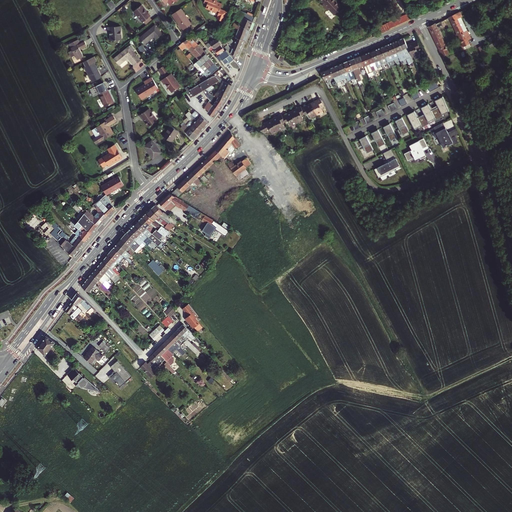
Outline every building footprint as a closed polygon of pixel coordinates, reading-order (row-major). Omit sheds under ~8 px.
[(217,2),(213,0),(204,0),(204,3),(207,4),(206,8),(219,13),(216,19),(223,22),(227,12),(220,9),(222,4),(217,2)] [(319,0),(323,3),(322,4),(327,10),(329,9),(334,15),(342,7),(338,3),(337,3),(335,1),(334,0),(319,0)] [(142,5),(134,11),(142,22),(144,21),(149,16),(150,15),(142,5)] [(191,24),(181,8),(172,14),(177,21),(178,20),(179,22),(178,23),(181,27),(182,26),(184,29),(191,24)] [(255,18),(238,10),(233,18),(236,15),(253,22),(255,18)] [(460,12),(456,14),(468,40),(471,38),(461,17),(462,16),(460,12)] [(408,13),(377,28),(380,34),(411,19),(408,13)] [(458,35),(463,46),(469,43),(468,40),(456,14),(449,17),(451,21),(452,21),(457,33),(456,34),(456,36),(458,35)] [(247,38),(253,22),(236,15),(233,18),(240,21),(241,21),(240,25),(238,24),(234,22),(232,27),(238,29),(235,37),(236,38),(244,41),(245,41),(247,38)] [(214,37),(216,36),(207,23),(204,26),(208,32),(209,31),(214,37)] [(429,27),(443,56),(449,53),(435,24),(429,27)] [(155,25),(139,38),(144,44),(152,37),(153,35),(154,36),(156,38),(162,33),(155,25)] [(120,26),(108,27),(108,30),(110,30),(110,40),(121,39),(120,26)] [(220,34),(218,37),(224,44),(226,42),(220,34)] [(185,46),(191,51),(198,45),(190,37),(179,46),(182,50),(184,48),(183,47),(185,46)] [(217,37),(206,45),(208,48),(211,45),(213,48),(221,43),(217,37)] [(233,45),(241,49),(244,41),(236,38),(233,45)] [(401,46),(406,58),(410,66),(412,65),(411,61),(413,60),(412,57),(407,45),(404,38),(399,40),(401,46)] [(78,39),(74,41),(71,43),(69,44),(72,50),(69,51),(71,57),(75,55),(77,59),(83,56),(80,49),(87,46),(84,41),(80,43),(78,39)] [(399,40),(393,42),(400,59),(400,60),(406,58),(401,46),(399,40)] [(417,41),(407,45),(412,57),(418,54),(417,50),(420,49),(417,41)] [(392,54),(393,57),(395,61),(400,59),(393,42),(388,45),(392,54)] [(211,45),(208,48),(211,51),(214,49),(215,50),(218,55),(225,51),(221,45),(222,44),(221,43),(213,48),(211,45)] [(186,55),(189,58),(194,54),(199,59),(206,54),(198,45),(191,51),(186,55)] [(241,49),(233,45),(231,50),(227,45),(225,46),(235,60),(237,61),(238,57),(237,56),(241,49)] [(388,45),(381,47),(387,60),(390,59),(389,55),(392,54),(388,45)] [(129,46),(114,58),(119,65),(126,59),(125,58),(127,57),(128,58),(134,65),(140,60),(129,46)] [(379,48),(376,50),(383,66),(388,64),(387,60),(381,47),(379,48)] [(225,51),(218,55),(222,61),(223,60),(225,64),(229,62),(230,63),(233,60),(226,50),(225,51)] [(376,50),(371,52),(376,64),(378,63),(380,67),(383,66),(376,50)] [(371,52),(365,54),(373,70),(375,69),(374,65),(376,64),(371,52)] [(198,69),(199,68),(210,58),(206,54),(199,59),(198,61),(194,64),(198,69)] [(373,70),(365,54),(360,56),(364,65),(368,74),(369,76),(374,74),(373,71),(373,70)] [(161,60),(164,64),(170,59),(168,56),(161,60)] [(360,56),(349,60),(356,76),(358,81),(361,80),(359,74),(361,73),(359,67),(364,65),(360,56)] [(84,61),(83,62),(85,66),(84,67),(91,81),(101,77),(97,70),(96,71),(95,69),(96,68),(93,63),(96,62),(93,57),(84,61)] [(210,58),(199,68),(203,73),(214,63),(210,58)] [(349,60),(344,62),(351,78),(356,76),(349,60)] [(351,78),(344,62),(339,65),(343,75),(344,79),(346,78),(348,82),(351,80),(351,78)] [(214,63),(203,73),(206,77),(212,73),(219,68),(214,63)] [(164,64),(158,69),(162,75),(162,74),(164,76),(163,76),(164,77),(160,80),(163,84),(165,83),(171,92),(179,87),(170,73),(167,75),(165,72),(168,70),(164,64)] [(336,81),(336,82),(343,79),(345,83),(346,82),(344,79),(343,75),(339,65),(330,68),(334,77),(335,79),(336,81)] [(330,68),(321,72),(325,81),(334,77),(330,68)] [(211,85),(221,79),(218,75),(219,74),(217,71),(214,74),(214,75),(211,77),(206,79),(210,86),(211,85)] [(197,83),(198,82),(205,78),(201,74),(198,77),(199,77),(195,80),(197,83)] [(210,86),(206,79),(199,84),(203,90),(206,88),(210,86)] [(136,90),(142,99),(154,91),(147,80),(144,82),(146,84),(140,88),(140,87),(136,90)] [(223,80),(219,89),(228,93),(232,85),(223,80)] [(436,80),(426,85),(430,91),(438,86),(436,80)] [(96,85),(98,89),(100,93),(99,94),(105,106),(113,102),(107,90),(104,82),(96,85)] [(188,85),(184,87),(186,91),(191,98),(202,91),(203,90),(199,84),(191,89),(188,85)] [(214,116),(224,102),(216,97),(211,95),(209,93),(208,91),(206,88),(203,90),(202,91),(206,96),(212,102),(210,101),(205,107),(209,110),(208,112),(214,117),(214,116)] [(224,102),(228,93),(219,89),(217,88),(211,95),(216,97),(224,102)] [(416,90),(411,93),(414,99),(419,96),(416,90)] [(442,96),(435,100),(438,106),(442,114),(449,110),(442,96)] [(404,97),(398,99),(401,106),(407,103),(404,97)] [(320,98),(311,103),(317,115),(323,112),(321,107),(324,106),(320,98)] [(394,102),(388,105),(391,111),(397,108),(394,102)] [(305,114),(306,116),(309,114),(311,118),(317,115),(311,103),(301,108),(305,114)] [(428,103),(421,107),(424,113),(428,121),(435,117),(431,109),(428,103)] [(304,119),(302,115),(305,114),(301,108),(300,106),(291,111),(297,123),(304,119)] [(443,115),(442,114),(438,106),(431,109),(435,117),(436,119),(443,115)] [(149,108),(140,114),(142,118),(143,117),(149,126),(157,120),(149,108)] [(382,108),(376,111),(379,117),(385,114),(382,108)] [(191,114),(205,126),(209,122),(195,110),(191,114)] [(414,110),(407,114),(414,128),(421,125),(417,116),(414,110)] [(282,116),(285,122),(286,124),(289,122),(291,126),(297,123),(291,111),(282,116)] [(428,121),(424,113),(417,116),(421,125),(422,126),(429,122),(428,121)] [(201,131),(205,126),(191,114),(188,118),(190,121),(201,131)] [(282,124),(285,122),(282,116),(281,114),(272,119),(278,131),(284,128),(282,124)] [(370,114),(364,117),(367,123),(373,120),(370,114)] [(108,126),(110,125),(117,121),(113,115),(105,120),(105,121),(92,130),(96,137),(99,142),(114,133),(111,129),(110,129),(108,126)] [(402,116),(395,120),(402,134),(409,131),(402,116)] [(278,131),(272,119),(257,127),(261,130),(264,133),(270,130),(272,134),(278,131)] [(362,126),(358,120),(352,123),(355,129),(362,126)] [(197,135),(201,131),(190,121),(186,124),(186,125),(197,135)] [(435,130),(432,132),(435,137),(438,135),(443,146),(453,141),(454,143),(458,141),(455,135),(458,133),(456,127),(448,131),(443,122),(433,127),(435,130)] [(390,123),(383,126),(391,140),(397,137),(390,123)] [(179,131),(170,125),(163,136),(172,142),(179,131)] [(193,139),(197,135),(186,125),(182,129),(191,141),(193,139)] [(378,129),(371,132),(379,146),(385,143),(378,129)] [(224,159),(241,144),(233,134),(171,189),(178,196),(194,182),(198,185),(203,181),(198,176),(222,156),(224,159)] [(366,135),(359,138),(367,152),(373,149),(366,135)] [(412,149),(404,153),(408,160),(414,157),(415,159),(420,156),(421,158),(426,155),(423,150),(428,147),(423,138),(410,145),(412,149)] [(150,152),(149,153),(153,158),(161,152),(152,140),(144,146),(147,151),(148,150),(150,152)] [(103,157),(104,159),(100,161),(103,167),(108,164),(108,165),(122,157),(115,144),(108,148),(111,153),(103,157)] [(385,163),(374,168),(379,177),(400,166),(391,148),(383,152),(386,159),(384,160),(385,163)] [(229,163),(237,180),(250,174),(246,166),(251,164),(244,150),(235,154),(239,162),(234,164),(232,161),(229,163)] [(124,184),(119,176),(101,186),(106,195),(110,193),(112,196),(119,192),(117,189),(124,184)] [(204,214),(170,194),(169,193),(159,202),(163,207),(165,205),(168,208),(169,209),(175,204),(197,217),(198,216),(201,218),(204,214)] [(107,216),(115,209),(111,204),(107,207),(100,200),(96,203),(101,208),(104,212),(103,212),(107,216)] [(175,223),(177,220),(164,212),(163,212),(156,205),(156,204),(152,208),(159,216),(167,221),(168,219),(171,221),(175,223)] [(91,221),(84,213),(79,207),(71,214),(75,217),(75,218),(86,229),(92,234),(98,226),(91,221)] [(103,220),(107,216),(103,212),(104,212),(101,208),(93,217),(87,210),(84,213),(91,221),(98,226),(103,220)] [(152,208),(147,212),(154,220),(165,228),(169,231),(174,225),(171,224),(170,223),(167,221),(159,216),(152,208)] [(165,228),(154,220),(147,212),(143,215),(142,217),(150,224),(163,235),(165,236),(169,231),(165,228)] [(214,220),(204,214),(201,218),(203,218),(202,220),(208,224),(207,226),(205,225),(202,231),(206,233),(205,235),(209,238),(215,228),(225,236),(229,230),(214,220)] [(142,217),(138,220),(150,233),(158,239),(163,235),(150,224),(142,217)] [(79,229),(75,233),(76,234),(79,237),(85,242),(92,234),(86,229),(75,218),(72,222),(71,222),(79,229)] [(150,233),(138,220),(135,223),(134,224),(144,234),(148,237),(151,241),(157,246),(161,242),(158,239),(150,233)] [(73,257),(79,250),(70,243),(66,240),(68,236),(61,231),(62,230),(55,222),(51,226),(54,229),(50,233),(73,257)] [(144,234),(134,224),(130,228),(146,244),(148,241),(150,242),(151,241),(148,237),(144,234)] [(146,244),(130,228),(127,232),(142,247),(146,244)] [(142,247),(127,232),(123,236),(121,238),(132,248),(137,252),(142,247)] [(70,243),(79,250),(85,242),(79,237),(76,234),(70,243)] [(117,243),(131,255),(132,255),(134,253),(130,250),(132,248),(121,238),(117,243)] [(121,254),(124,257),(130,264),(132,261),(128,258),(131,255),(117,243),(113,247),(121,254)] [(118,263),(124,257),(121,254),(113,247),(108,253),(107,254),(115,260),(116,261),(117,262),(118,263)] [(110,266),(115,260),(107,254),(104,258),(102,260),(110,266)] [(161,259),(156,254),(153,258),(158,262),(161,259)] [(164,270),(153,259),(149,263),(159,274),(164,270)] [(109,277),(115,272),(114,271),(113,270),(111,268),(109,266),(110,266),(102,260),(97,266),(104,272),(109,277)] [(140,264),(146,271),(149,268),(143,261),(140,264)] [(109,278),(109,277),(104,272),(97,266),(91,274),(99,280),(102,284),(105,282),(106,280),(109,278)] [(127,281),(116,270),(114,271),(115,272),(125,283),(127,281)] [(106,288),(102,284),(99,280),(91,274),(87,280),(81,286),(84,288),(84,289),(85,290),(85,289),(89,292),(96,283),(98,284),(98,287),(108,295),(110,293),(110,292),(108,290),(106,288)] [(164,274),(160,277),(166,283),(169,280),(164,274)] [(72,300),(77,304),(83,310),(85,313),(92,307),(77,292),(72,300)] [(76,305),(72,301),(65,310),(66,311),(67,311),(68,312),(70,314),(72,318),(73,319),(83,310),(77,304),(76,305)] [(188,303),(182,308),(188,315),(185,318),(188,323),(189,322),(193,327),(194,327),(197,330),(202,327),(195,318),(198,316),(188,303)] [(168,316),(169,317),(176,311),(175,311),(172,308),(170,305),(164,311),(168,316)] [(168,316),(161,322),(167,327),(173,321),(169,317),(168,316)] [(183,324),(178,330),(186,338),(189,335),(193,340),(195,339),(199,343),(201,342),(183,324)] [(155,340),(157,337),(160,335),(161,333),(156,328),(149,334),(155,340)] [(186,338),(178,330),(171,337),(180,346),(185,341),(197,353),(199,351),(186,338)] [(45,356),(55,342),(47,335),(37,348),(40,350),(45,356)] [(180,346),(171,337),(164,344),(172,352),(176,348),(182,355),(186,352),(180,346)] [(102,342),(99,346),(107,352),(110,348),(106,345),(102,342)] [(172,352),(164,344),(157,350),(165,359),(167,361),(170,365),(173,362),(173,359),(171,357),(174,354),(172,352)] [(103,355),(92,347),(84,357),(91,362),(95,357),(99,360),(103,355)] [(165,359),(157,350),(149,358),(152,361),(148,364),(146,362),(140,367),(151,377),(156,372),(154,370),(165,359)] [(164,364),(173,374),(176,371),(175,371),(171,366),(170,365),(167,361),(164,364)] [(79,372),(74,367),(68,373),(73,379),(74,378),(77,381),(78,381),(79,382),(79,383),(76,385),(83,387),(94,389),(95,385),(85,376),(85,377),(84,377),(83,376),(83,375),(80,372),(79,372)]
